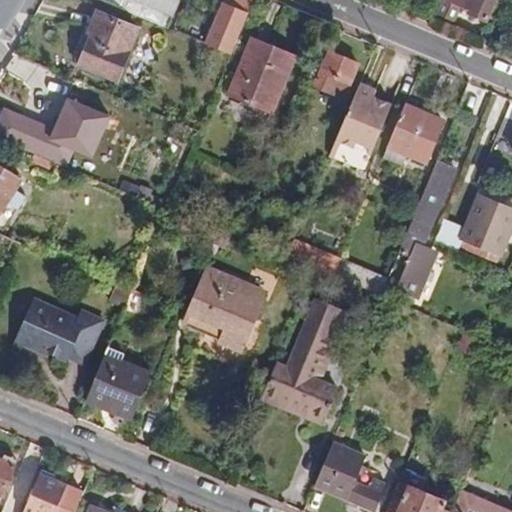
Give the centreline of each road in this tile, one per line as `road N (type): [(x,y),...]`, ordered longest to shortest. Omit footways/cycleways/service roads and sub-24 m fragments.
road 1 (residential): [(0,407),(249,511)]
road 2 (residential): [(310,0),(511,83)]
